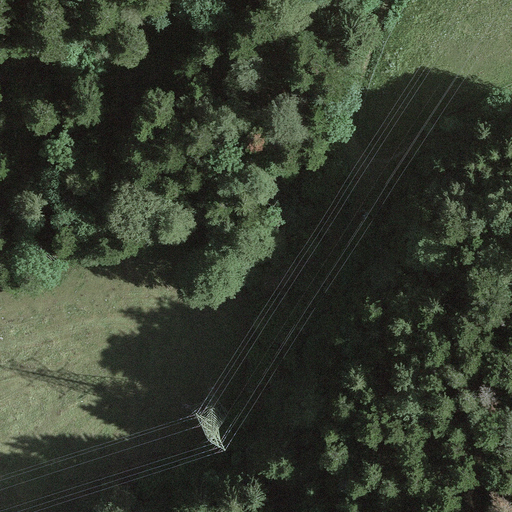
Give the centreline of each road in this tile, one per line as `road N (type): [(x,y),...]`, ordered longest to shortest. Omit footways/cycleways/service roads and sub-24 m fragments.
road 1 (track): [(395,0),(360,111),(365,148),(386,163),(511,106)]
road 2 (track): [(0,58),(150,0)]
